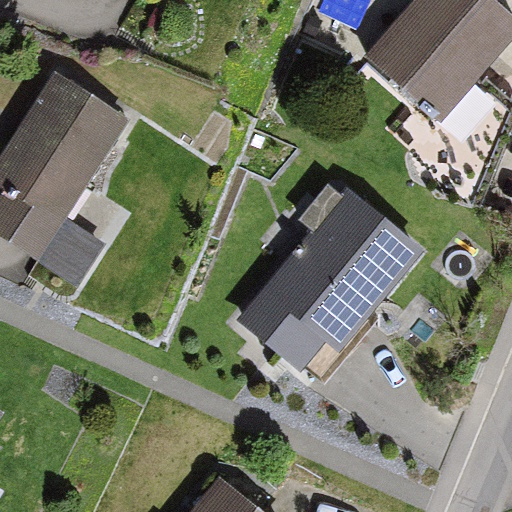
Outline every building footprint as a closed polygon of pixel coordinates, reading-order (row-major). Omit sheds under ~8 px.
[(431,121),(511,25),(511,20),(487,0),(426,0),(369,68),(431,121)] [(125,117),(56,74),(0,163),(0,181),(10,188),(60,220),(125,117)] [(60,220),(10,188),(0,204),(0,233),(77,282),(100,245),(60,220)] [(340,346),(415,252),(350,200),(275,293),(340,346)] [(257,511),(224,485),(202,511),(257,511)]
